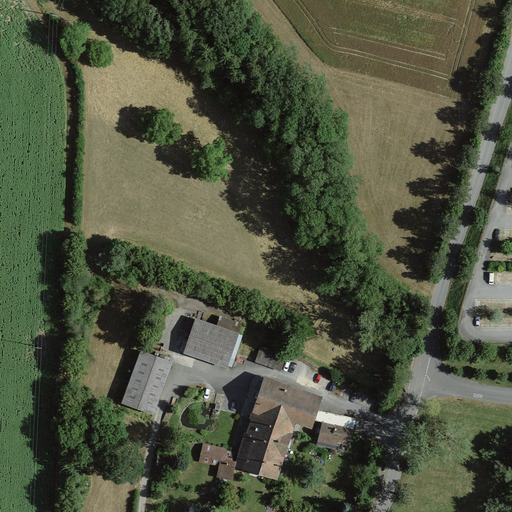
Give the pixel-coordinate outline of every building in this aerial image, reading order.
[(200,316),(188,350),(231,366),(243,332),(200,316)] [(145,348),(125,402),(157,414),(177,360),(145,348)] [(281,367),(285,354),(258,348),(255,361),(281,367)] [(268,379),(239,464),(284,479),(302,424),(317,429),(327,399),(268,379)] [(339,425),(337,433),(326,429),(321,444),(339,450),(342,442),(349,444),(354,430),(339,425)] [(237,452),(207,443),(201,460),(232,469),(237,452)]
